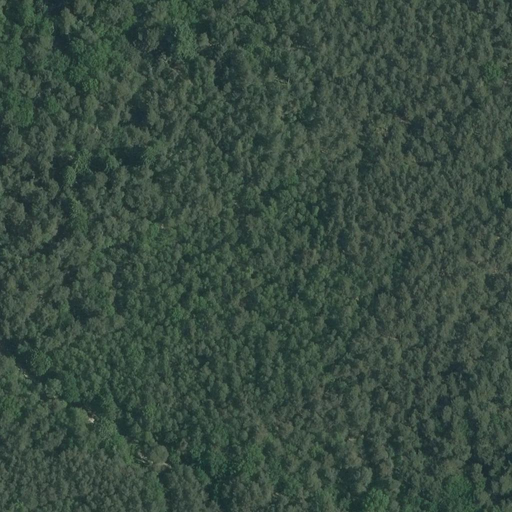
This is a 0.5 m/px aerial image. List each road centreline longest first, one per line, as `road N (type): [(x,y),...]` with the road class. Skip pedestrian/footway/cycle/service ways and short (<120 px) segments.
road 1 (track): [(329,511),(160,462)]
road 2 (track): [(151,476),(0,457)]
